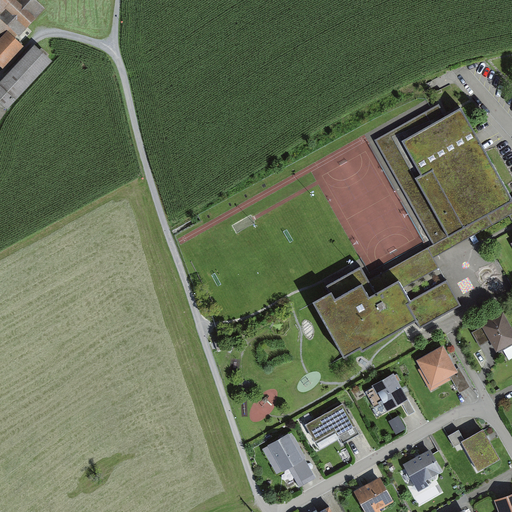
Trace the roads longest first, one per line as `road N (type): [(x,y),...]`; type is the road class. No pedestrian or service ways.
road 1 (track): [(117,0),(113,49),(137,135),(253,482),(270,511)]
road 2 (residential): [(486,402),(278,511)]
